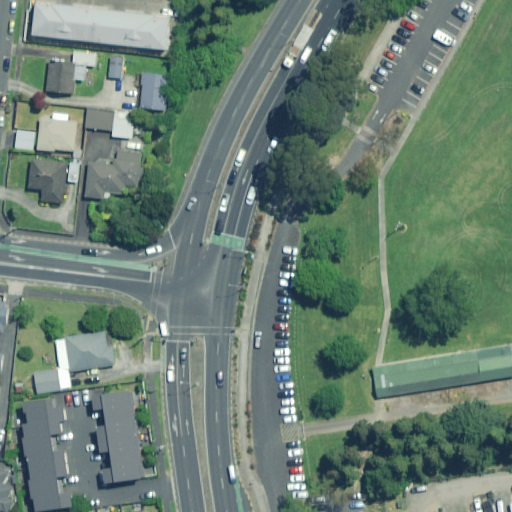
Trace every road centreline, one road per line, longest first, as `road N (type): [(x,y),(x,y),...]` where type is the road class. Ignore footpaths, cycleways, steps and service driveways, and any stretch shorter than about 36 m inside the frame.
road 1 (trunk): [(341,0),(267,135),(239,214),(225,288)]
road 2 (trunk): [(193,219),(225,132),(295,0)]
road 3 (primary): [(193,511),(179,400),(182,285)]
road 4 (primary): [(225,288),(216,409),(227,511)]
road 5 (unknown): [(2,4),(168,16)]
road 6 (trunk): [(78,272),(151,249),(193,219)]
